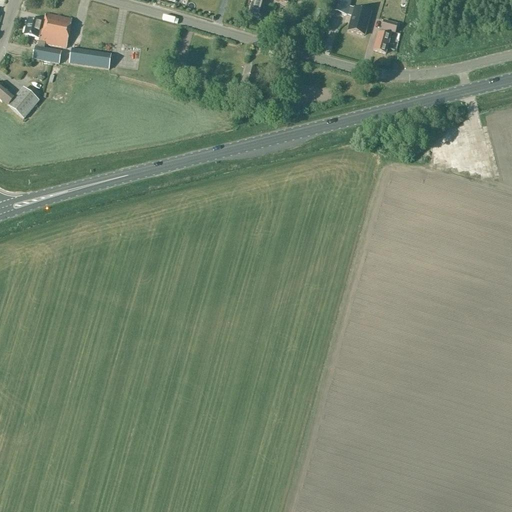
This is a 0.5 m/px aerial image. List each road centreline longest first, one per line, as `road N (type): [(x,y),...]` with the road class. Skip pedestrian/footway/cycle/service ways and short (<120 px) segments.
road 1 (secondary): [(83,186),(511,79)]
road 2 (tertiary): [(113,0),(384,74),(438,73),(511,55)]
